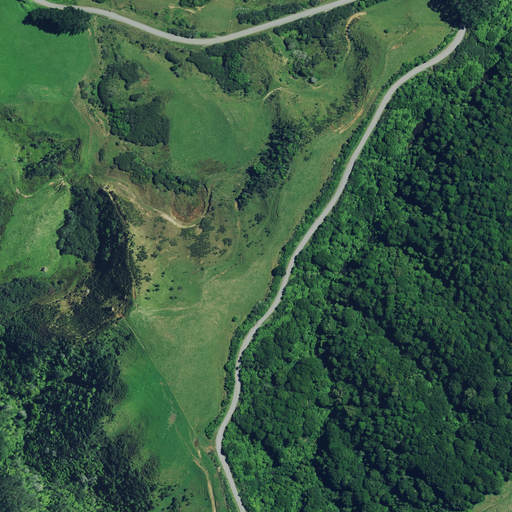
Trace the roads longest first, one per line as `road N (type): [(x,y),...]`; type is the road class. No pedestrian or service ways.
road 1 (unclassified): [(467,0),(469,15),(447,44),(389,82),(341,187),(299,243),(238,357),(222,447),(251,511)]
road 2 (unclassified): [(55,0),(215,40),(338,0)]
